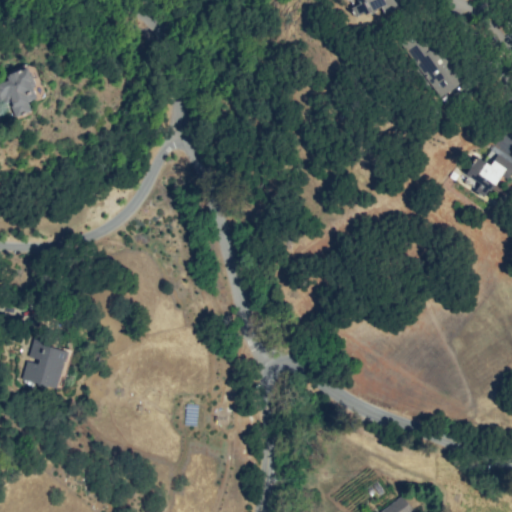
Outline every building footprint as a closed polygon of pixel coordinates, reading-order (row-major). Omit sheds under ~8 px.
[(394,0),(397,7),(365,20),(360,8),(367,5),(365,0),(394,0)] [(447,46),(469,82),(444,97),(422,61),(447,46)] [(0,87),(18,82),(16,74),(38,68),(46,98),(37,101),(42,119),(27,123),(24,113),(6,118),(1,103),(0,103),(0,87)] [(511,158),(511,186),(502,201),(465,176),(478,156),(486,162),(496,148),(511,158)] [(29,377),(41,340),(75,351),(64,388),(29,377)] [(413,511),(414,511),(398,494),(379,511),(413,511)]
